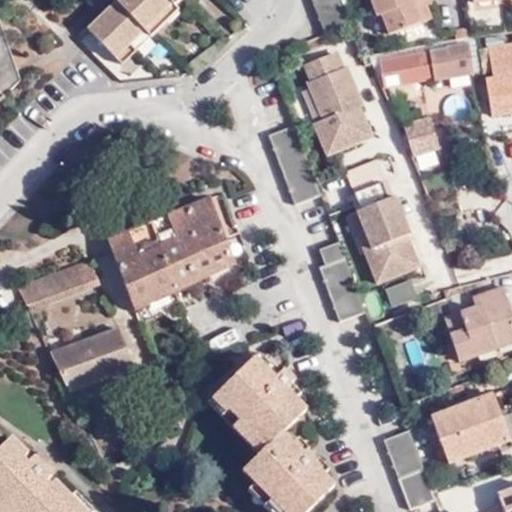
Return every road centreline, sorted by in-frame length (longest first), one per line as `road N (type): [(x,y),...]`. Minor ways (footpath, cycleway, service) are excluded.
road 1 (residential): [(199,105),(235,116),(286,212),(380,471),(387,511)]
road 2 (unknown): [(372,74),(439,272),(460,278),(511,262)]
road 3 (residential): [(0,195),(34,159),(171,97),(199,105)]
road 4 (residential): [(199,105),(291,0)]
